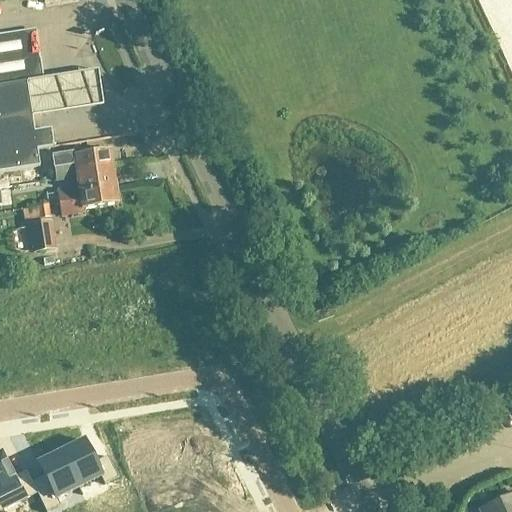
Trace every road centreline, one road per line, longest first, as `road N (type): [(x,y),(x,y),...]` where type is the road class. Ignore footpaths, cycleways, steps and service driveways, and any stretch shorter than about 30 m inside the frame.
road 1 (tertiary): [(367,511),(121,0)]
road 2 (residential): [(0,411),(208,381),(228,393),(286,511)]
